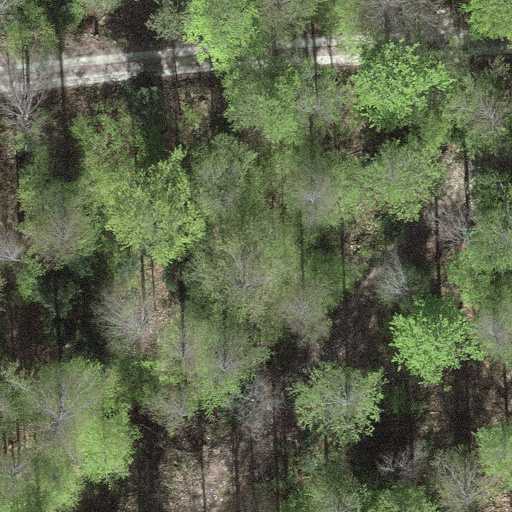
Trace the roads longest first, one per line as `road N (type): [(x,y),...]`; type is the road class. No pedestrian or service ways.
road 1 (track): [(0,82),(511,42)]
road 2 (track): [(200,511),(432,227),(511,156)]
